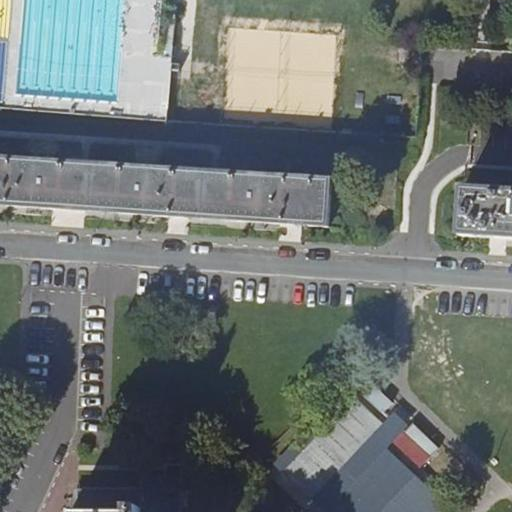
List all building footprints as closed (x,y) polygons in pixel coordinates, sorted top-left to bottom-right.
[(2,0),(0,38),(0,93),(3,94),(2,107),(162,118),(163,109),(157,108),(131,106),(138,0),(2,0)] [(161,57),(165,0),(138,0),(131,106),(157,108),(161,57)] [(471,0),(471,43),(486,44),(488,17),(487,16),(488,0),(471,0)] [(172,58),(161,57),(157,108),(163,109),(168,109),(172,58)] [(0,205),(328,227),(331,180),(0,158),(0,205)] [(511,239),(511,192),(463,189),(460,236),(511,239)] [(315,507),(390,430),(356,397),(281,474),(315,507)] [(349,511),(449,511),(452,508),(390,448),(338,501),(349,511)] [(181,511),(182,478),(142,477),(141,491),(76,488),(75,511),(181,511)]
